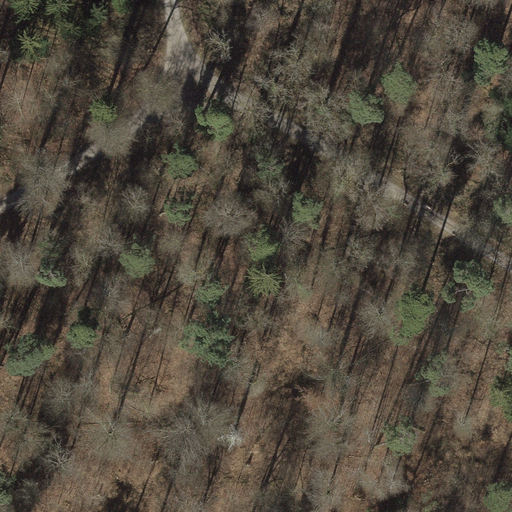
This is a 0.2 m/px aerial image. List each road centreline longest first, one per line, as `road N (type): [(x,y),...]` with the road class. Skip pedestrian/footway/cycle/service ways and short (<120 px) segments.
road 1 (track): [(201,81),(511,265)]
road 2 (track): [(201,81),(0,207)]
